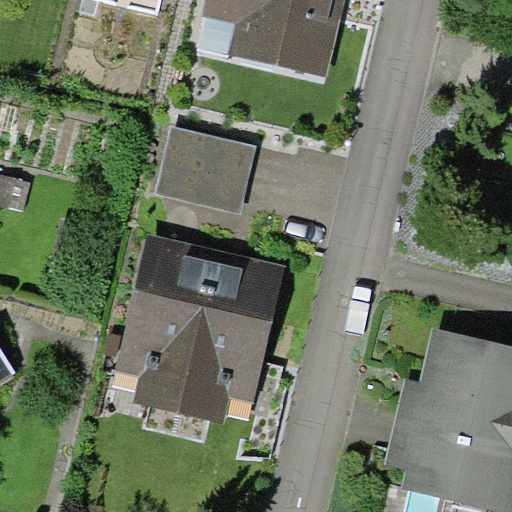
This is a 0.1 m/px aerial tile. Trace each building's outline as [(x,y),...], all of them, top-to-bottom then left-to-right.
[(231,54),(324,73),(338,0),(208,0),(207,11),(238,18),(231,54)] [(171,128),(157,194),(239,211),(253,145),(171,128)] [(254,397),(283,269),(147,239),(118,366),(141,371),(135,400),(220,419),(227,391),(254,397)] [(511,510),(511,348),(434,331),(423,380),(408,377),(389,462),(408,466),(403,486),(511,510)] [(0,345),(0,379),(16,370),(0,345)]
